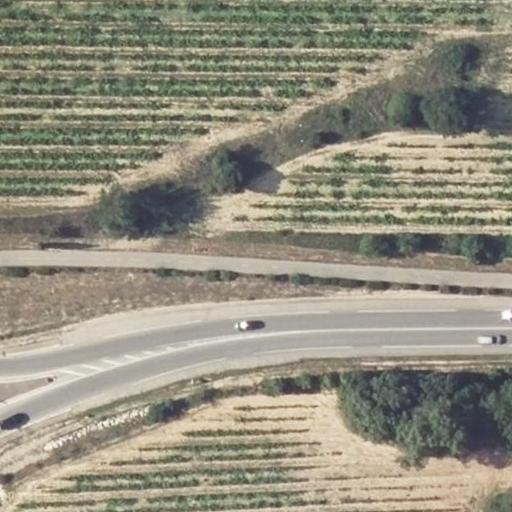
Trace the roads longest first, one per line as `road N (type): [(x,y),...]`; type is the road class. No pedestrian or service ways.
road 1 (track): [(511,233),(225,232),(156,204),(0,199)]
road 2 (secondary): [(0,424),(70,391),(165,363),(346,330)]
road 3 (secondary): [(346,330),(168,338),(0,368)]
road 4 (secondary): [(346,330),(511,324)]
